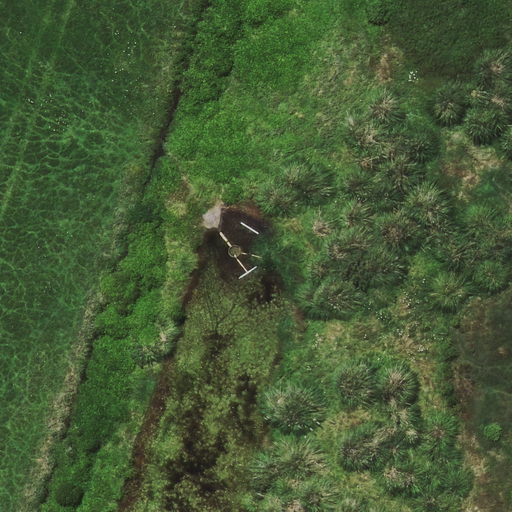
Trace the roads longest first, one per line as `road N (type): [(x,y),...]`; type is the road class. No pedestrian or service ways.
road 1 (unknown): [(189,0),(209,511)]
road 2 (unknown): [(511,377),(270,511)]
